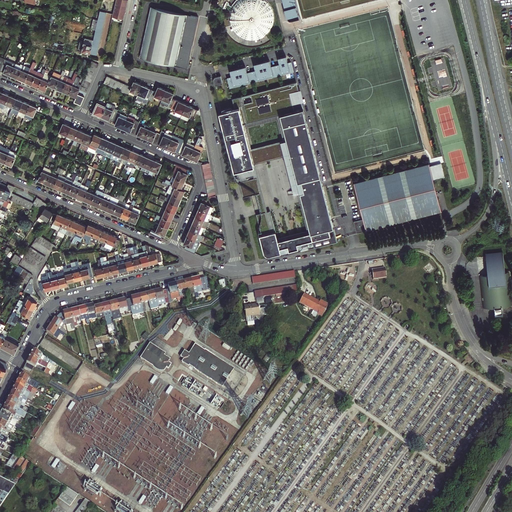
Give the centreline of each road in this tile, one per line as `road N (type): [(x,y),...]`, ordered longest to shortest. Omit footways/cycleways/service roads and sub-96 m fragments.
road 1 (residential): [(18,362),(54,302),(199,261)]
road 2 (residential): [(171,249),(199,185),(197,168),(81,117)]
road 3 (residential): [(236,271),(437,246)]
road 4 (residential): [(171,249),(0,175)]
road 5 (primary): [(486,85),(496,168),(491,205),(475,228),(448,239)]
road 6 (residential): [(205,105),(236,271)]
road 7 (primary): [(511,145),(480,0)]
